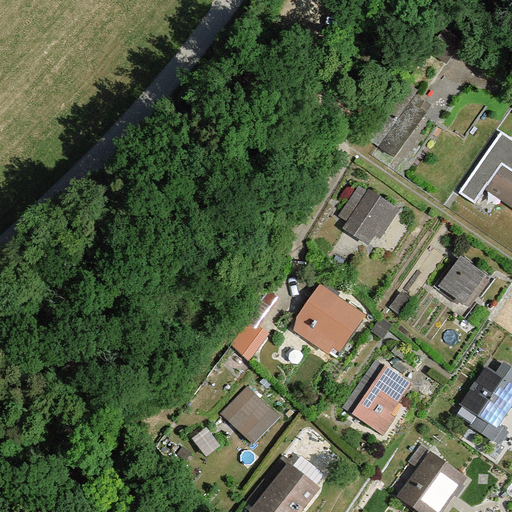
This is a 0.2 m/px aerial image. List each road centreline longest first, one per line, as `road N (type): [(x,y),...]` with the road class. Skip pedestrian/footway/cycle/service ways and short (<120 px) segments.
road 1 (unclassified): [(230,0),(136,123),(0,257)]
road 2 (track): [(314,0),(348,145),(299,234)]
